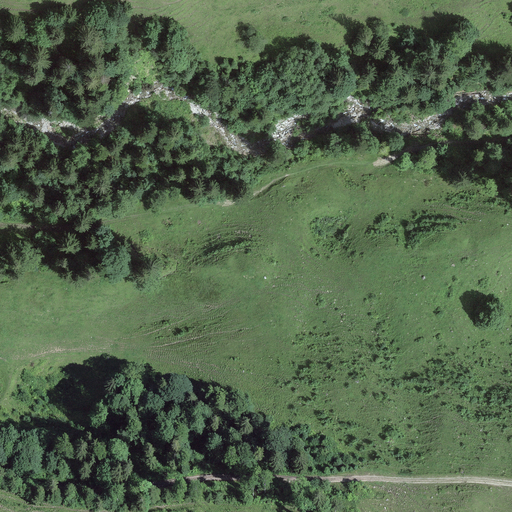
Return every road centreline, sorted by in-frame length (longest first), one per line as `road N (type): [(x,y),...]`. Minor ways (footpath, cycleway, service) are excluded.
road 1 (track): [(511,136),(341,161),(275,178),(244,200),(65,227),(0,224)]
road 2 (track): [(0,471),(50,486),(109,489),(196,476),(511,482)]
